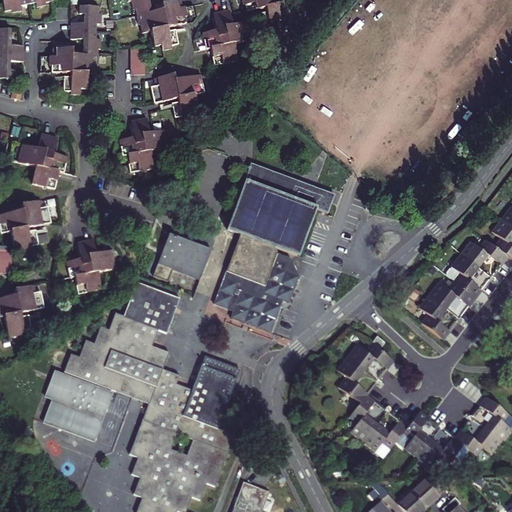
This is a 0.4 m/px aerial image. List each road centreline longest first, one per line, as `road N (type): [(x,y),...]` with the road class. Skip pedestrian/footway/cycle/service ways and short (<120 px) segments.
road 1 (residential): [(323,511),(272,406),(272,386),(285,360),(353,298)]
road 2 (residential): [(353,298),(454,210),(511,139)]
road 3 (residential): [(436,378),(511,280)]
